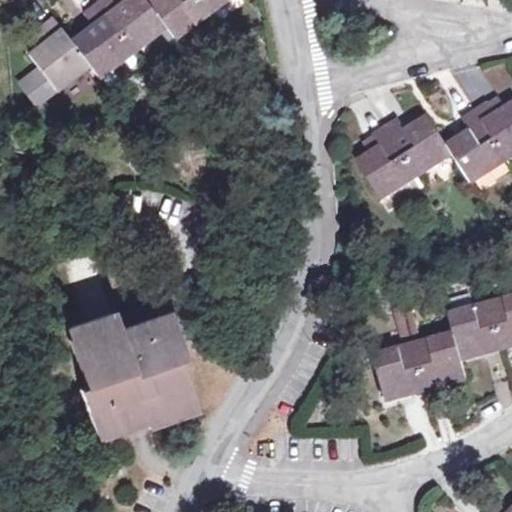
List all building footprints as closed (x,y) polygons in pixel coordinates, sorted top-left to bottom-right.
[(149,0),(146,2),(144,0),(125,0),(115,7),(110,0),(100,0),(84,13),(92,24),(71,40),(54,17),(42,27),(45,31),(35,38),(40,45),(29,53),(56,88),(88,63),(97,75),(100,73),(127,52),(163,25),(172,37),(221,0),(149,0)] [(127,52),(100,73),(105,79),(110,80),(131,64),(132,59),(127,52)] [(471,132),(449,146),(430,117),(406,132),(398,121),(375,135),(378,141),(367,148),(371,155),(359,162),(382,197),(453,152),(472,182),(511,155),(511,104),(496,115),(488,104),(463,119),(471,132)] [(511,296),(450,313),(455,333),(374,355),(386,400),(467,378),(462,359),(511,345),(511,296)] [(413,310),(393,315),(400,339),(420,333),(413,310)] [(142,417),(143,420),(159,415),(160,417),(196,405),(181,358),(178,359),(174,348),(177,347),(165,313),(121,329),(115,313),(71,327),(86,372),(89,372),(93,383),(79,388),(95,432),(142,417)]
